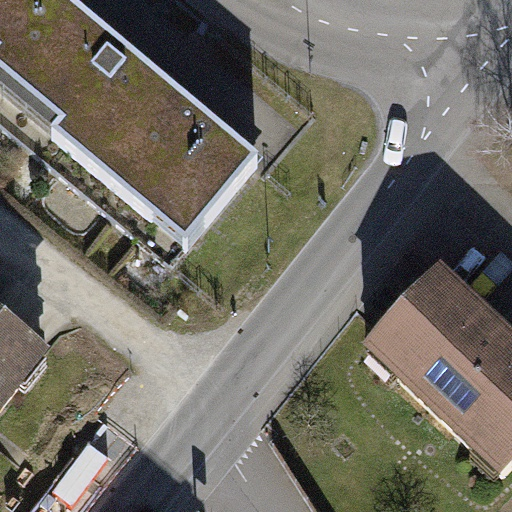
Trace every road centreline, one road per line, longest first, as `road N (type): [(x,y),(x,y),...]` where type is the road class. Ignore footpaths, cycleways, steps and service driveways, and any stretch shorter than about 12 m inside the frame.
road 1 (residential): [(229,403),(477,65)]
road 2 (residential): [(0,237),(229,403)]
road 3 (residential): [(477,65),(296,25)]
road 4 (residential): [(141,511),(229,403)]
